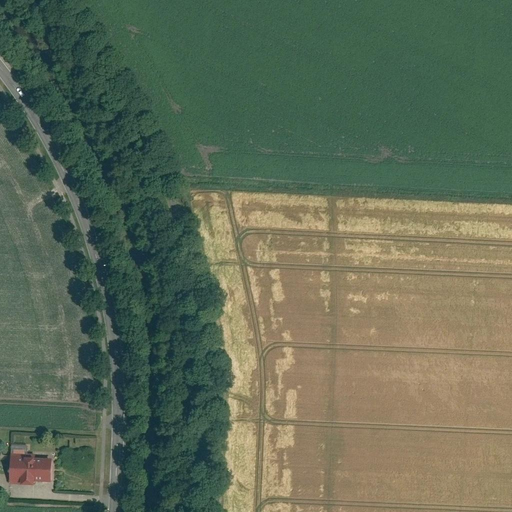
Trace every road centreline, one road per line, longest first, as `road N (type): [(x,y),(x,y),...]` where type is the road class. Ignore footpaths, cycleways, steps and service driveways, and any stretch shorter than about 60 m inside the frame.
road 1 (unclassified): [(48,0),(148,156),(173,221),(200,309),(213,411),(208,511)]
road 2 (tertiary): [(114,511),(116,378),(95,247),(71,184),(0,67)]
